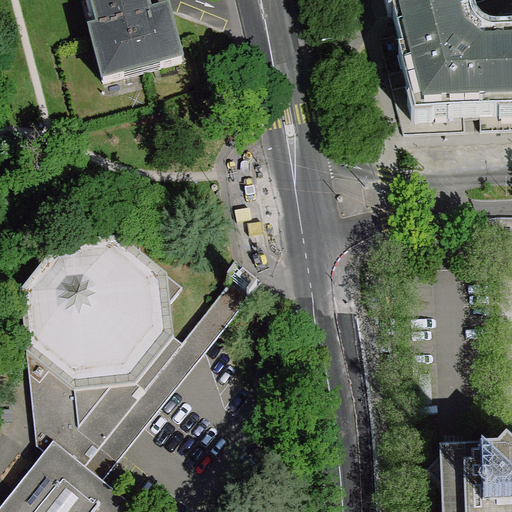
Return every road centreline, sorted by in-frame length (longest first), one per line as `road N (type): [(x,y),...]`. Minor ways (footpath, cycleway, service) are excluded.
road 1 (secondary): [(357,511),(319,247)]
road 2 (secondary): [(301,160),(267,0)]
road 3 (residential): [(450,180),(301,160)]
road 4 (residential): [(319,247),(392,222),(451,213)]
